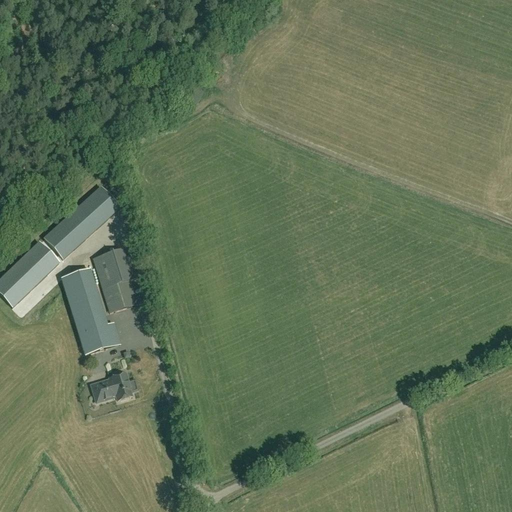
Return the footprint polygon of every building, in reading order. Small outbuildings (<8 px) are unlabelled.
[(44,241),(62,262),(119,210),(100,190),(44,241)] [(39,245),(0,281),(0,296),(12,309),(58,265),(39,245)] [(93,261),(102,290),(109,315),(138,306),(131,282),(137,280),(128,250),(93,261)] [(101,331),(107,330),(103,317),(93,284),(91,276),(62,285),(84,358),(107,350),(101,331)] [(110,382),(91,387),(96,404),(116,399),(118,402),(119,402),(120,403),(124,402),(125,400),(131,399),(129,393),(131,392),(126,376),(109,380),(110,382)]
